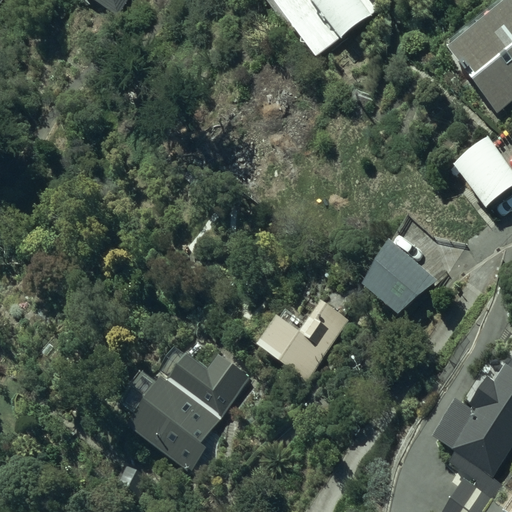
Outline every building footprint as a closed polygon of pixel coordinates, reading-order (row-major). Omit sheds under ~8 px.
[(97,0),(118,14),(127,0),(97,0)] [(273,0),(316,56),(339,38),(341,41),(375,14),(379,9),(380,0),(273,0)] [(511,0),(502,0),(442,48),(498,119),(511,108),(511,0)] [(511,173),(490,146),(457,173),(488,212),(511,192),(511,173)] [(392,248),(366,294),(402,321),(439,284),(392,248)] [(278,321),(258,351),(307,384),(349,323),(322,304),(307,327),(287,314),(281,322),(278,321)] [(137,420),(130,430),(191,471),(253,378),(219,356),(209,371),(180,351),(156,386),(145,379),(124,411),(137,420)] [(463,412),(458,409),(435,445),(453,456),(447,465),(476,483),(481,475),(490,480),(511,444),(511,362),(506,372),(500,368),(488,387),(481,383),(463,412)] [(135,511),(150,479),(127,469),(111,506),(124,511),(135,511)] [(462,481),(441,511),(481,511),(490,500),(462,481)]
